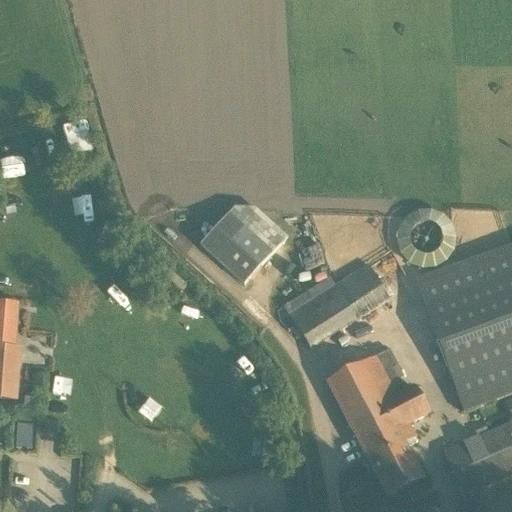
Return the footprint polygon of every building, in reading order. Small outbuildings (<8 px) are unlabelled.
[(228,215),(198,248),(243,288),(273,255),(228,215)] [(511,246),(414,282),(454,389),(463,415),(511,396),(511,246)] [(389,300),(367,266),(335,287),(308,304),(303,296),(284,308),(311,350),(389,300)] [(12,368),(20,368),(21,350),(16,350),(6,349),(8,328),(17,329),(18,318),(0,316),(0,401),(17,403),(18,391),(10,390),(12,368)] [(422,481),(403,446),(415,440),(408,426),(429,415),(415,390),(406,395),(398,381),(385,354),(377,358),(328,384),(388,498),(422,481)] [(511,476),(511,423),(443,454),(463,499),(511,476)]
